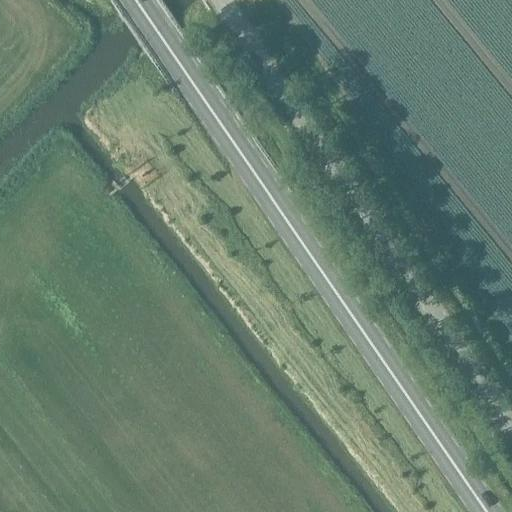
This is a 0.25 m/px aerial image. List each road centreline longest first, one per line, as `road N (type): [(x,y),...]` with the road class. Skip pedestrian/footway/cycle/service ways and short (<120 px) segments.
road 1 (primary): [(484,511),(137,0)]
road 2 (unclassified): [(511,439),(221,0)]
